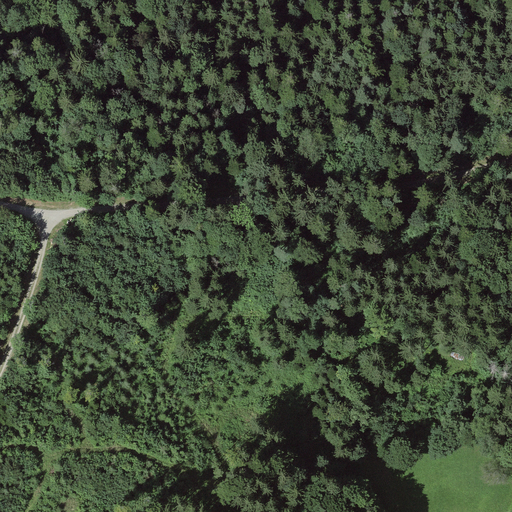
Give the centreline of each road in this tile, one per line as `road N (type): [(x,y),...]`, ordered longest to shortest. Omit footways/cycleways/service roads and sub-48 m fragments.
road 1 (track): [(511,168),(440,182),(49,218),(0,206)]
road 2 (track): [(440,182),(468,343),(511,471)]
road 3 (track): [(49,218),(0,368)]
